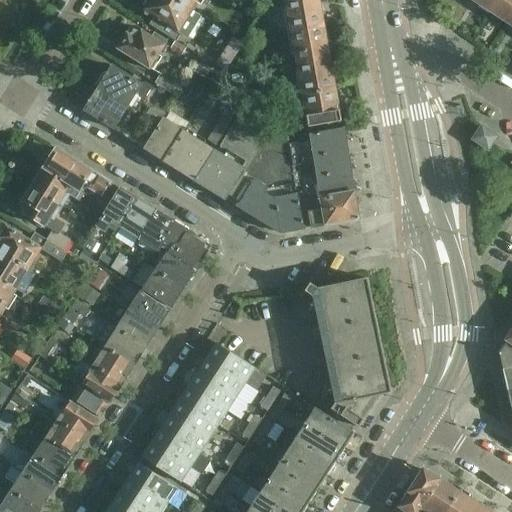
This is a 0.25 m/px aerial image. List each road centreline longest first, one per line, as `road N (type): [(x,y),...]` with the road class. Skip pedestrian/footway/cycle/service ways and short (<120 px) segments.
road 1 (residential): [(242,240),(67,511)]
road 2 (residential): [(242,240),(18,96)]
road 3 (tertiary): [(416,417),(466,343),(459,271),(442,229)]
road 4 (tertiary): [(422,232),(442,334),(416,417)]
road 5 (residential): [(422,232),(267,258),(242,240)]
road 6 (tertiary): [(381,64),(422,232)]
road 7 (tertiary): [(442,229),(401,62)]
road 8 (residential): [(511,109),(461,72),(401,62)]
